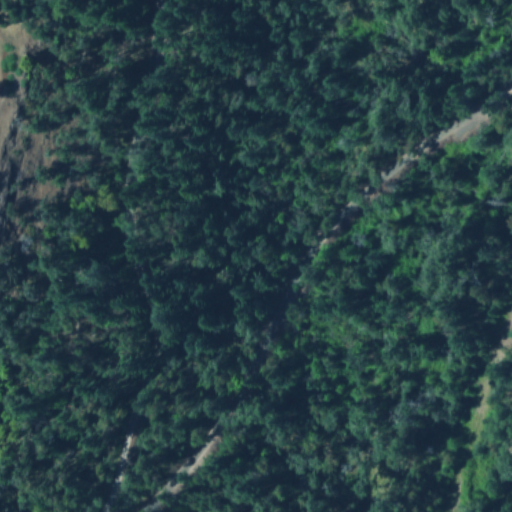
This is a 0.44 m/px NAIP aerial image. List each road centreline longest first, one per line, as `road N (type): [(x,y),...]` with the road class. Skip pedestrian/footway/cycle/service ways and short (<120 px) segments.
road 1 (residential): [(511,81),(326,227),(211,425),(140,511),(113,467),(138,340),(114,186),(142,0)]
road 2 (track): [(511,301),(447,511)]
